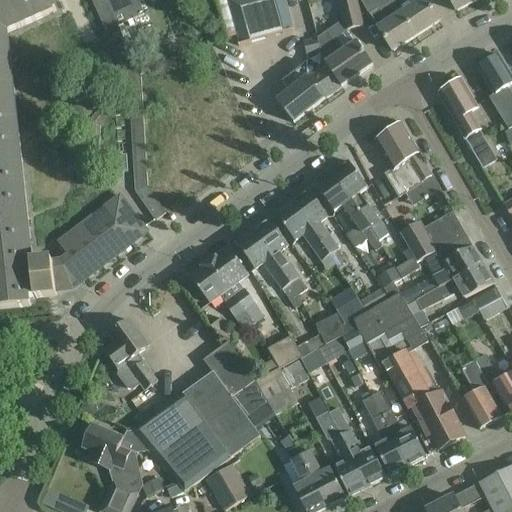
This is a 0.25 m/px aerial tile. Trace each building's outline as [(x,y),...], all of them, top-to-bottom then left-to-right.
[(0,0),(0,310),(30,307),(29,300),(56,297),(56,292),(73,290),(86,280),(68,255),(67,256),(59,262),(32,265),(7,34),(55,12),(49,0),(0,0)] [(104,0),(103,0),(93,4),(96,10),(107,5),(104,0)] [(104,0),(107,5),(109,11),(112,16),(114,22),(116,26),(145,18),(136,0),(104,0)] [(294,31),(284,0),(233,0),(228,2),(241,46),(294,31)] [(359,6),(356,0),(336,0),(344,33),(364,28),(359,6)] [(393,52),(415,38),(392,2),(391,0),(360,0),(361,4),(370,17),(393,52)] [(391,0),(392,2),(415,38),(440,22),(426,1),(425,2),(423,0),(391,0)] [(450,0),(457,13),(480,0),(450,0)] [(107,5),(96,10),(98,16),(109,11),(107,5)] [(109,11),(98,16),(101,21),(112,16),(109,11)] [(210,13),(207,19),(209,26),(221,24),(218,11),(210,13)] [(112,16),(101,21),(103,27),(114,22),(112,16)] [(114,22),(103,27),(105,32),(116,27),(116,26),(114,22)] [(116,27),(105,32),(108,38),(119,33),(116,27)] [(119,33),(108,38),(110,43),(121,39),(119,33)] [(326,65),(342,88),(373,67),(357,44),(342,54),(327,34),(319,39),(326,65)] [(121,39),(110,43),(113,49),(124,44),(121,39)] [(322,54),(318,40),(304,43),(306,51),(307,58),(322,54)] [(124,44),(113,49),(115,55),(126,50),(124,44)] [(126,50),(115,55),(118,60),(129,55),(126,50)] [(129,55),(118,60),(120,66),(131,61),(129,55)] [(511,77),(499,56),(477,70),(493,96),(489,99),(511,137),(511,97),(507,88),(511,84),(511,77)] [(131,61),(120,66),(123,71),(134,66),(131,61)] [(294,125),(324,101),(308,78),(306,63),(283,81),(290,90),(276,101),(294,125)] [(326,65),(308,78),(324,101),(325,100),(342,88),(326,65)] [(134,66),(123,71),(125,77),(136,72),(134,66)] [(136,72),(125,77),(128,83),(139,77),(136,72)] [(139,77),(128,83),(128,88),(139,87),(139,77)] [(496,162),(487,146),(487,145),(469,115),(478,109),(461,81),(439,95),(483,170),(484,170),(483,169),(496,162)] [(432,177),(401,125),(376,143),(392,170),(385,174),(398,197),(432,177)] [(126,156),(109,157),(110,173),(127,172),(126,156)] [(349,163),(333,174),(372,226),(370,228),(379,242),(389,235),(379,221),(380,220),(361,194),(368,189),(349,163)] [(356,225),(362,233),(375,252),(382,247),(370,228),(372,226),(333,174),(315,187),(327,203),(335,214),(343,207),(345,209),(341,212),(341,217),(349,227),(352,228),(356,225)] [(147,181),(136,182),(137,193),(148,188),(147,181)] [(148,188),(137,193),(141,199),(151,192),(148,188)] [(151,192),(141,199),(144,204),(154,197),(151,192)] [(338,264),(345,277),(346,277),(350,283),(358,278),(339,250),(340,249),(322,223),(328,218),(309,192),(293,203),(332,255),(338,264)] [(68,255),(86,280),(148,233),(120,197),(58,243),(67,256),(68,255)] [(154,197),(144,204),(147,208),(157,201),(154,197)] [(157,201),(147,208),(150,212),(160,206),(157,201)] [(326,272),(338,264),(332,255),(293,203),(276,216),(288,232),(295,243),(305,236),(323,262),(321,264),(326,272)] [(160,206),(150,212),(153,217),(163,210),(160,206)] [(163,210),(153,217),(156,221),(166,215),(163,210)] [(438,254),(468,240),(453,214),(425,231),(421,224),(401,236),(417,264),(438,254)] [(269,220),(254,232),(292,284),(300,279),(300,278),(281,252),(289,247),(269,220)] [(292,284),(254,232),(236,245),(255,271),(264,265),(283,291),(286,295),(281,298),(292,313),(303,306),(297,296),(298,296),(291,285),(292,284)] [(468,240),(438,254),(448,270),(401,297),(407,307),(484,268),(468,240)] [(210,263),(244,309),(253,326),(264,318),(245,291),(243,292),(238,285),(249,277),(229,250),(210,263)] [(210,263),(190,278),(210,306),(221,298),(226,305),(226,306),(244,332),(253,326),(244,309),(210,263)] [(494,285),(484,268),(407,307),(414,319),(447,301),(461,293),(466,302),(494,285)] [(387,296),(390,301),(400,295),(394,284),(401,280),(398,274),(395,269),(377,279),(387,296)] [(292,284),(291,285),(298,296),(298,297),(299,297),(308,290),(301,280),(300,279),(292,284)] [(464,321),(479,313),(502,301),(496,289),(458,310),(464,321)] [(388,301),(381,290),(360,301),(367,313),(388,301)] [(407,307),(401,297),(400,295),(390,301),(354,323),(359,331),(380,367),(386,364),(410,412),(409,412),(416,426),(418,425),(425,437),(428,436),(437,453),(465,439),(440,390),(438,390),(436,386),(434,386),(416,351),(429,344),(421,330),(420,331),(407,307)] [(502,301),(479,313),(485,322),(507,310),(502,301)] [(322,337),(328,347),(338,341),(338,340),(347,336),(338,316),(316,326),(318,330),(322,337)] [(222,319),(210,327),(223,345),(230,340),(231,342),(235,338),(222,319)] [(149,348),(130,322),(109,337),(115,345),(105,352),(118,370),(118,376),(127,390),(133,391),(140,386),(145,392),(157,383),(137,356),(149,348)] [(364,344),(358,332),(345,339),(351,351),(364,344)] [(328,347),(322,337),(305,344),(297,348),(304,359),(322,350),(328,347)] [(301,358),(298,353),(290,338),(268,350),(279,370),(301,358)] [(338,341),(328,347),(322,350),(327,360),(347,350),(341,340),(338,341)] [(214,374),(184,396),(133,433),(179,486),(181,485),(187,491),(195,487),(208,477),(259,440),(261,439),(247,420),(232,399),(255,383),(230,343),(205,362),(214,374)] [(327,360),(322,350),(304,359),(302,360),(304,364),(309,374),(327,365),(326,362),(328,362),(327,360)] [(475,363),(488,386),(488,385),(494,386),(509,416),(511,414),(511,376),(502,381),(496,370),(494,372),(487,357),(475,363)] [(300,361),(288,367),(298,385),(309,380),(300,361)] [(351,361),(343,365),(349,376),(356,373),(351,361)] [(277,370),(274,363),(263,369),(267,375),(277,370)] [(487,388),(488,386),(475,363),(464,369),(472,384),(470,385),(475,394),(463,400),(479,431),(503,419),(487,388)] [(281,371),(256,384),(269,404),(277,416),(299,404),(281,371)] [(359,376),(351,381),(356,389),(364,385),(359,376)] [(255,383),(232,399),(247,420),(269,404),(256,384),(255,383)] [(373,398),(382,416),(409,468),(427,459),(412,430),(403,434),(392,412),(383,393),(373,398)] [(332,397),(323,401),(343,438),(369,488),(386,479),(371,450),(363,455),(351,433),(332,397)] [(382,416),(373,398),(364,402),(374,422),(385,444),(375,449),(390,478),(409,468),(382,416)] [(85,399),(80,412),(93,418),(97,410),(94,403),(85,399)] [(343,438),(323,401),(322,402),(328,414),(316,420),(329,445),(333,443),(344,464),(334,469),(350,498),(369,488),(343,438)] [(131,453),(121,449),(124,440),(111,434),(93,426),(83,450),(97,455),(94,464),(112,471),(115,483),(139,494),(143,485),(135,454),(131,453)] [(322,511),(328,509),(302,459),(297,448),(288,452),(304,485),(294,490),(305,511),(322,511)] [(312,454),(302,459),(328,509),(346,500),(331,471),(323,475),(312,454)] [(227,511),(252,498),(233,467),(206,482),(223,511),(227,511)] [(488,503),(493,511),(511,511),(511,468),(479,485),(488,503)] [(255,475),(248,479),(254,489),(261,485),(255,475)] [(160,480),(142,488),(147,499),(165,491),(160,480)] [(131,511),(139,494),(115,483),(102,511),(131,511)] [(179,487),(169,491),(172,500),(185,494),(179,487)] [(48,489),(41,504),(58,511),(84,511),(87,507),(48,489)] [(461,511),(454,498),(427,511),(461,511)]
